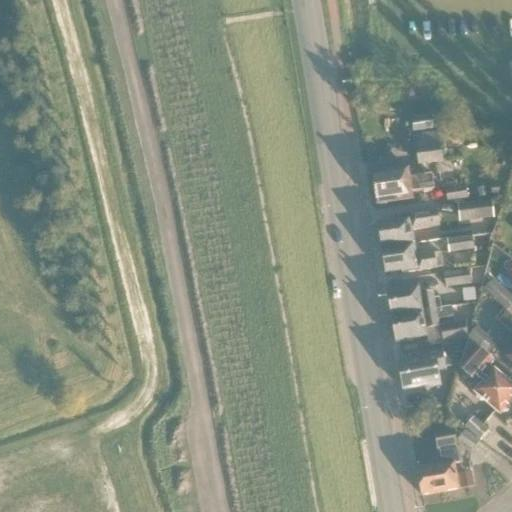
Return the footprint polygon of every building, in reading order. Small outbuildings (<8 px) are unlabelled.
[(432,118),(412,121),(413,132),(433,130),(432,118)] [(418,166),(443,163),(440,132),(415,135),(418,166)] [(377,206),(414,200),(413,193),(435,190),(432,174),(411,178),(409,169),(372,175),(377,206)] [(444,184),(448,204),(469,200),(465,180),(444,184)] [(494,218),(492,201),(458,206),(460,222),(494,218)] [(379,224),(382,249),(415,245),(413,231),(439,227),(437,213),(395,219),(395,222),(379,224)] [(447,241),(449,254),(474,250),(472,237),(447,241)] [(417,258),(415,245),(382,249),(386,274),(403,272),(403,274),(436,270),(436,268),(443,268),(441,255),(417,258)] [(471,286),(471,283),(483,281),(482,269),(444,274),(446,289),(471,286)] [(506,313),(511,306),(511,297),(494,280),(483,291),(506,313)] [(391,318),(452,308),(452,307),(442,309),(440,298),(435,299),(434,292),(421,294),(420,287),(388,292),(391,318)] [(454,318),(452,308),(391,318),(395,343),(429,337),(427,330),(440,328),(439,320),(454,318)] [(444,345),(467,340),(466,322),(441,327),(444,345)] [(469,337),(490,356),(499,346),(477,328),(469,337)] [(459,369),(481,388),(476,394),(477,398),(480,401),(483,401),(501,416),(504,413),(507,413),(511,408),(510,406),(511,403),(511,385),(489,366),(494,360),(472,340),(459,369)] [(446,371),(445,367),(456,365),(455,355),(462,353),(461,344),(443,347),(444,352),(417,356),(417,361),(400,364),(404,391),(426,387),(427,389),(441,387),(438,372),(446,371)] [(489,432),(473,418),(465,427),(480,441),(489,432)] [(459,490),(455,465),(461,464),(455,431),(435,434),(438,452),(440,451),(443,466),(418,470),(422,496),(459,490)] [(473,451),(480,442),(466,432),(459,441),(473,451)] [(475,488),(472,473),(458,475),(461,490),(475,488)]
